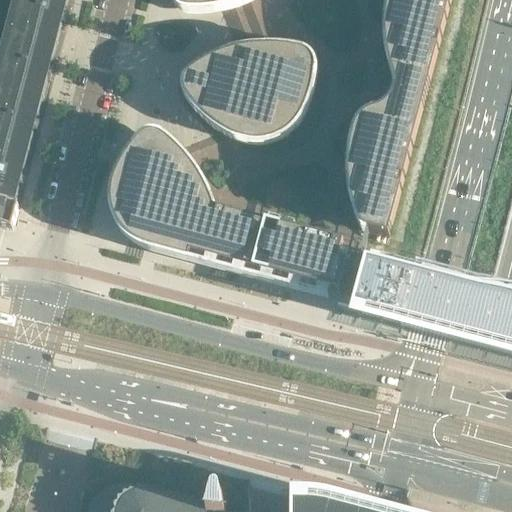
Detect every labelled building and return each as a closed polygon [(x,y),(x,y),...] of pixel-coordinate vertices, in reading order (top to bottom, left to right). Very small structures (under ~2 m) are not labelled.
[(61,12),(64,0),(26,0),(21,18),(20,18),(15,34),(53,44),(59,21),(64,22),(65,22),(67,14),(67,13),(61,12)] [(174,0),(175,2),(177,2),(177,4),(179,5),(180,6),(182,7),(183,8),(185,8),(187,9),(189,8),(192,8),(195,7),(214,12),(219,12),(221,11),(231,37),(249,37),(253,47),(254,49),(249,50),(245,51),(241,52),(237,53),(233,54),(229,55),(225,56),(221,58),(217,60),(213,61),(209,63),(206,65),(202,67),(198,69),(195,72),(191,74),(190,75),(189,76),(188,77),(187,79),(186,80),(185,82),(184,83),(184,85),(183,87),(183,89),(183,91),(184,92),(184,94),(185,96),(185,97),(186,98),(190,103),(193,108),(197,112),(201,116),(206,120),(210,124),(215,128),(218,130),(222,133),(213,137),(200,142),(194,144),(193,145),(177,151),(175,149),(168,144),(166,143),(164,141),(161,140),(158,140),(156,140),(153,140),(151,140),(149,140),(147,141),(145,142),(143,143),(141,144),(139,145),(137,148),(134,150),(132,154),(129,157),(127,161),(124,165),(122,169),(120,173),(118,177),(117,181),(116,184),(115,186),(114,189),(113,192),(113,195),(112,198),(112,201),(112,204),(116,203),(118,209),(117,214),(120,214),(129,236),(128,239),(130,240),(134,243),(138,246),(142,248),(147,250),(152,252),(158,253),(176,258),(178,252),(340,295),(345,274),(352,276),(361,239),(387,245),(451,0),(174,0)] [(47,66),(53,44),(15,34),(11,50),(13,50),(7,72),(5,72),(1,88),(39,98),(45,75),(50,76),(51,76),(53,68),(52,68),(47,66)] [(33,120),(39,98),(1,88),(0,91),(0,145),(25,152),(31,129),(36,131),(36,130),(39,122),(38,122),(33,120)] [(19,175),(25,152),(0,145),(0,203),(10,206),(10,205),(16,183),(21,185),(22,184),(24,177),(24,176),(19,175)] [(0,228),(12,231),(19,207),(10,205),(10,206),(0,203),(0,228)] [(404,330),(419,275),(374,263),(359,318),(404,330)] [(450,341),(464,287),(442,281),(419,275),(404,330),(428,335),(450,341)] [(477,348),(491,294),(464,287),(450,341),(477,348)] [(511,356),(511,299),(491,294),(477,348),(511,356)] [(225,511),(223,498),(223,497),(222,496),(221,495),(220,494),(219,494),(217,494),(216,494),(215,495),(214,496),(213,497),(210,506),(205,508),(202,504),(197,505),(194,502),(190,503),(186,500),(182,501),(179,498),(174,499),(171,496),(166,497),(163,494),(159,495),(155,492),(151,493),(148,490),(144,492),(138,489),(135,488),(132,487),(130,486),(127,486),(121,485),(117,486),(114,487),(111,488),(107,489),(105,491),(102,493),(99,495),(97,498),(94,501),(91,506),(91,507),(89,510),(88,511),(225,511)] [(363,511),(364,511),(332,504),(316,501),(304,500),(304,511),(363,511)]
